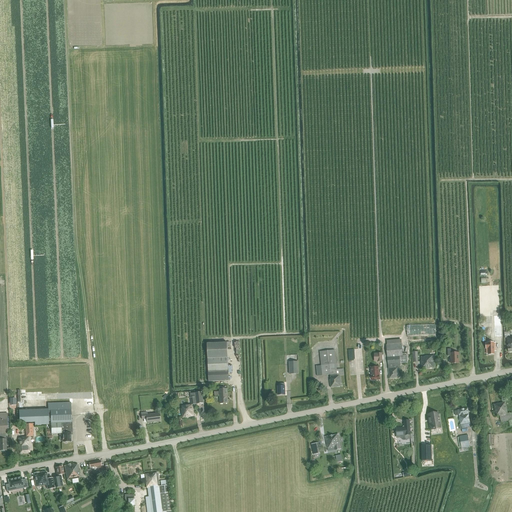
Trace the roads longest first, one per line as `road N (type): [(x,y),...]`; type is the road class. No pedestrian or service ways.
road 1 (tertiary): [(0,475),(511,370)]
road 2 (track): [(78,272),(106,452)]
